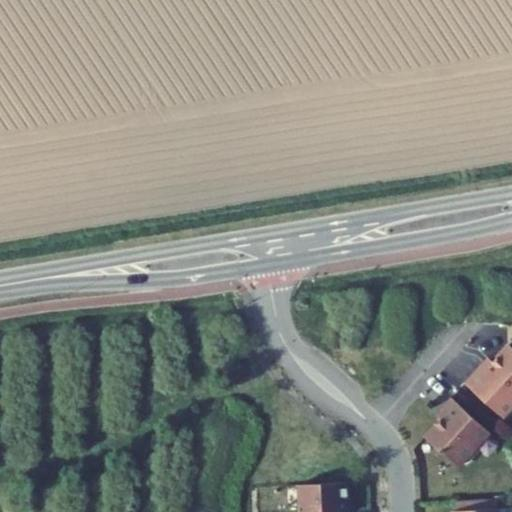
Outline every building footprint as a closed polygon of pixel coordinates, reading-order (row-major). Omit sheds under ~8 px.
[(461,358),(442,378),(480,413),(511,377),(511,363),(486,340),(470,358),(465,362),(461,358)] [(465,353),(461,358),(465,362),(470,358),(465,353)] [(467,427),(429,393),(418,404),(423,409),(419,414),(402,432),(435,462),(467,427)] [(423,409),(418,404),(413,409),(419,414),(423,409)] [(326,499),(324,478),(277,480),(278,511),(324,511),(323,499),(326,499)]
